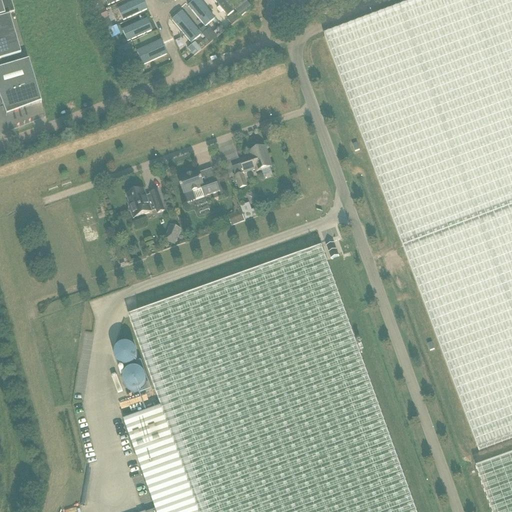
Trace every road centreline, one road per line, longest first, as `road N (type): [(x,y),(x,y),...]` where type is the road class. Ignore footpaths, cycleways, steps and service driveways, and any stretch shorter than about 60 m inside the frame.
road 1 (unclassified): [(458,511),(315,109)]
road 2 (unclassified): [(315,109),(45,201)]
road 3 (unclassified): [(0,146),(183,77)]
